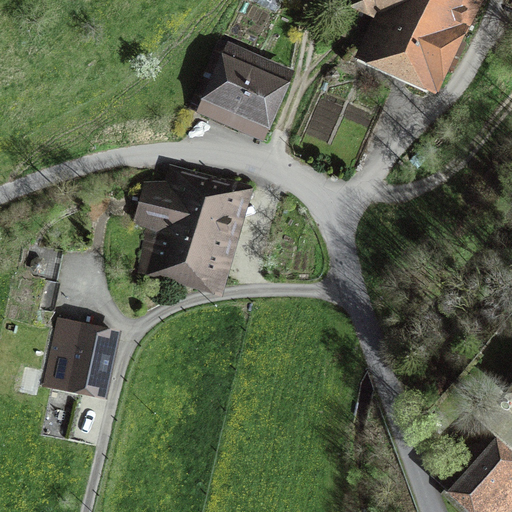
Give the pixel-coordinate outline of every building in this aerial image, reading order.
[(372,51),(432,78),(455,28),(464,32),(478,0),(348,0),(387,18),(372,51)] [(282,78),(234,57),(238,48),(220,39),(189,108),(208,117),(211,108),(259,130),(282,78)] [(211,278),(236,194),(247,197),(250,187),(227,181),(227,182),(182,170),(176,187),(165,183),(163,183),(146,183),(135,223),(147,228),(142,258),(211,278)] [(53,318),(59,283),(25,277),(19,312),(53,318)] [(101,391),(112,339),(112,331),(58,320),(46,379),(101,391)] [(451,484),(443,494),(463,511),(511,511),(511,463),(475,430),(437,472),(451,484)]
